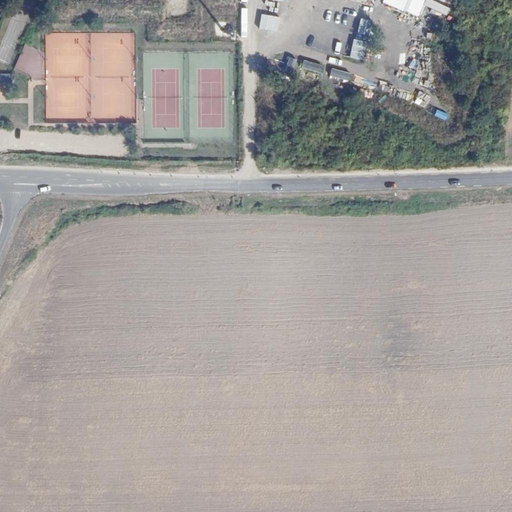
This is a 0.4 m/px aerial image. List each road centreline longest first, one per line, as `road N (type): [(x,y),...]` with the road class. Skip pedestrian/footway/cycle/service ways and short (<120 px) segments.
road 1 (tertiary): [(511,178),(220,185)]
road 2 (tertiary): [(18,188),(220,185)]
road 3 (tertiary): [(220,185),(19,173)]
